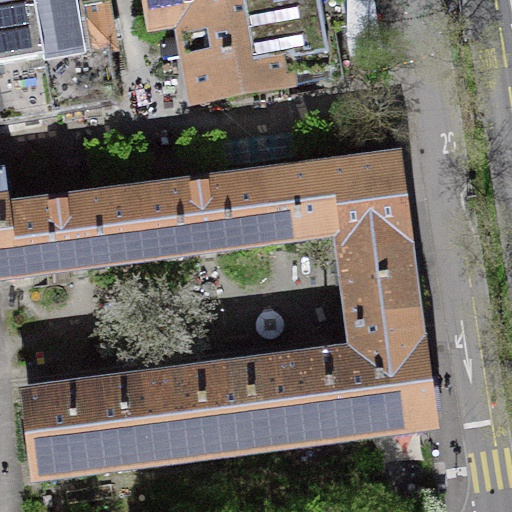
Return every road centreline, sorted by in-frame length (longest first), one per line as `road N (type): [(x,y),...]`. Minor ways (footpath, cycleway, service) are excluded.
road 1 (residential): [(450,203),(497,511)]
road 2 (residential): [(418,0),(450,203)]
